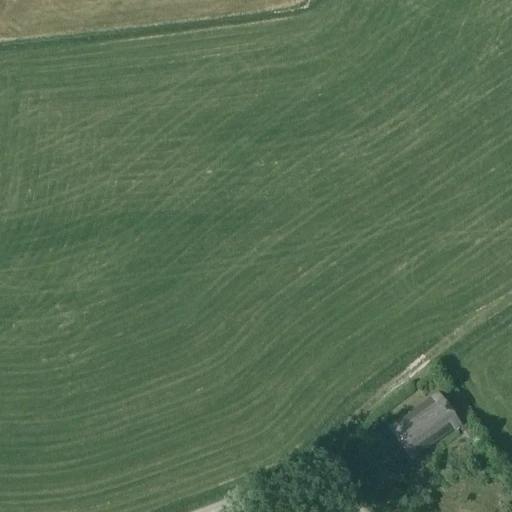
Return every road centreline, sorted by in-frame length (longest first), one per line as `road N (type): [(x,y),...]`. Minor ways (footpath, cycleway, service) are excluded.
road 1 (track): [(325,500),(329,448),(343,420),(511,296)]
road 2 (unclassified): [(342,511),(296,494),(215,511)]
